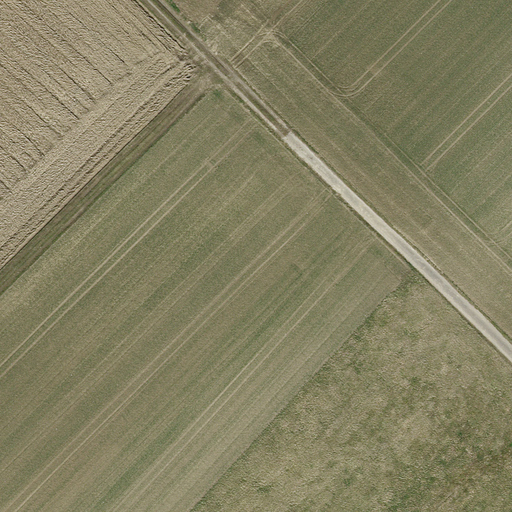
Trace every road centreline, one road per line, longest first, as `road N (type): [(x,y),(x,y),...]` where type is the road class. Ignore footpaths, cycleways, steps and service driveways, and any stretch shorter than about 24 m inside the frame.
road 1 (track): [(157,0),(511,349)]
road 2 (track): [(222,65),(0,290)]
